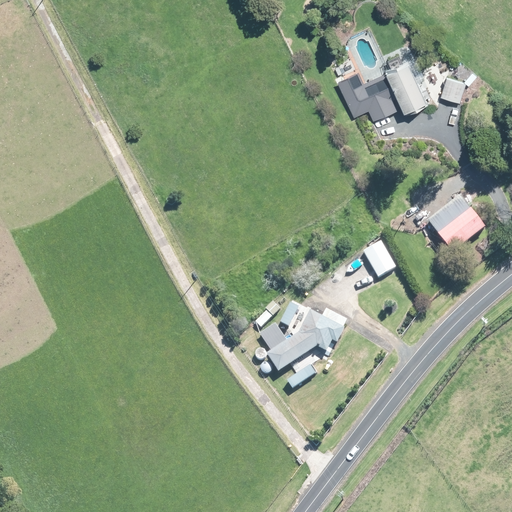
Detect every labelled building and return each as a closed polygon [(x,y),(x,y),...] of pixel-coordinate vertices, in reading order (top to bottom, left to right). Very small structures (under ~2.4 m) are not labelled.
[(338,63),(348,68),(352,59),(342,55),(338,63)] [(458,64),(457,64),(453,59),(444,67),(447,70),(449,72),(458,64)] [(426,90),(416,64),(410,66),(408,63),(394,69),(390,71),(391,74),(393,74),(396,81),(383,86),(392,108),(405,103),(409,112),(431,103),(429,98),(432,97),(430,89),(426,90)] [(447,88),(444,96),(462,103),(468,84),(450,78),(448,84),(447,88)] [(377,86),(367,90),(373,103),(382,99),(377,86)] [(465,199),(433,224),(457,255),(489,230),(465,199)] [(367,253),(381,279),(399,269),(384,243),(367,253)] [(269,312),(258,323),(264,329),(275,317),(269,312)] [(314,313),(303,336),(292,343),(278,323),(262,334),(276,354),(271,358),(283,375),(321,349),(331,354),(336,343),(341,345),(349,330),(314,313)]
